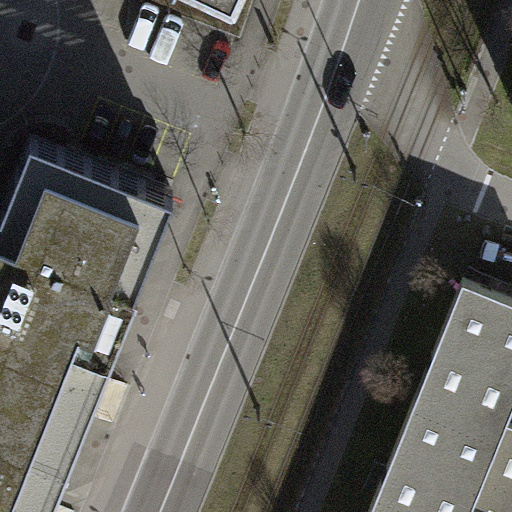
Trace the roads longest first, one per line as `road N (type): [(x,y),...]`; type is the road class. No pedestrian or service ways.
road 1 (secondary): [(161,511),(352,20)]
road 2 (unclassified): [(511,208),(467,188),(352,20)]
